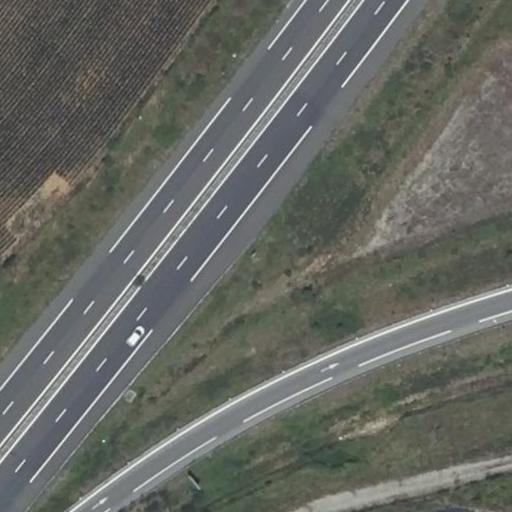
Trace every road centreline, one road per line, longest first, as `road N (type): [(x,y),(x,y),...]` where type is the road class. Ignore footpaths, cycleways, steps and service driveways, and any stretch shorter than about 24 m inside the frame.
road 1 (motorway): [(0,494),(385,0)]
road 2 (motorway): [(327,0),(0,418)]
road 3 (motorway): [(90,511),(159,461),(294,385),(511,302)]
